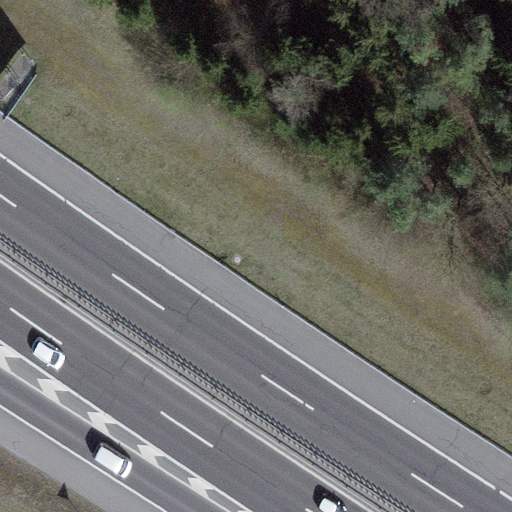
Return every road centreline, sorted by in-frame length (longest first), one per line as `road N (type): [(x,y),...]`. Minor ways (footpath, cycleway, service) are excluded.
road 1 (motorway): [(476,511),(0,192)]
road 2 (motorway): [(0,302),(307,511)]
road 3 (motorway): [(0,391),(194,511)]
